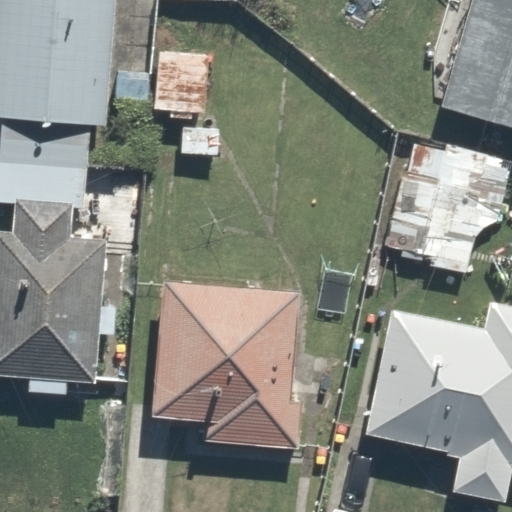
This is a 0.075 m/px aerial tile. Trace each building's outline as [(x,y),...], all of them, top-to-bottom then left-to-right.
[(0,0),(0,117),(107,126),(116,0),(0,0)] [(511,0),(471,0),(443,103),(511,121),(511,0)] [(208,54),(160,50),(155,109),(203,112),(208,54)] [(440,269),(490,151),(421,122),(372,240),(440,269)] [(15,232),(0,230),(0,374),(94,382),(105,241),(70,238),(72,204),(17,199),(15,232)] [(299,293),(165,281),(153,416),(208,421),(206,441),(299,449),(303,402),(290,400),(299,293)] [(491,320),(391,301),(366,431),(459,449),(450,495),(511,507),(511,300),(496,298),(491,320)]
